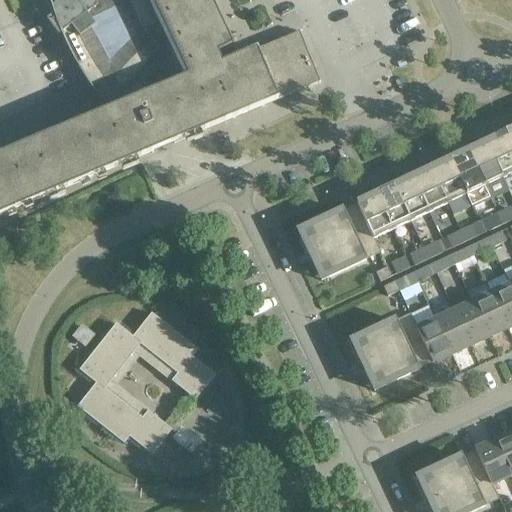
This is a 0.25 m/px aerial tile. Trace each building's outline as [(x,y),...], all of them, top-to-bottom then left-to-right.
[(49,0),(54,6),(50,8),(52,16),(45,22),(58,37),(60,36),(64,45),(69,55),(75,64),(80,74),(86,83),(93,93),(99,102),(107,111),(0,155),(0,217),(174,144),(320,83),(299,33),(235,60),(230,49),(232,48),(208,0),(49,0)] [(511,174),(511,151),(504,135),(486,144),(502,179),(511,174)] [(502,179),(486,144),(467,153),(484,188),(502,179)] [(484,188),(467,153),(449,161),(466,196),(484,188)] [(466,196),(449,161),(431,170),(447,205),(466,196)] [(447,205),(431,170),(412,179),(429,214),(447,205)] [(429,214),(412,179),(394,187),(410,222),(429,214)] [(410,222),(394,187),(375,196),(392,231),(410,222)] [(392,231),(375,196),(357,205),(373,240),(392,231)] [(373,240),(357,205),(305,229),(308,236),(301,239),(318,275),(325,272),(328,278),(380,254),(373,240)] [(511,219),(507,210),(497,215),(502,226),(511,220),(511,219)] [(502,226),(497,215),(486,220),(491,231),(502,226)] [(470,227),(460,232),(465,243),(476,238),(470,227)] [(465,243),(460,232),(449,237),(454,248),(465,243)] [(502,243),(498,234),(487,239),(491,248),(502,243)] [(491,248),(487,239),(475,245),(480,254),(491,248)] [(434,244),(423,249),(428,260),(439,255),(434,244)] [(428,260),(423,249),(412,254),(417,265),(428,260)] [(465,260),(461,251),(450,257),(454,266),(465,260)] [(454,266),(450,257),(438,262),(443,271),(454,266)] [(394,263),(399,274),(410,269),(404,258),(394,263)] [(387,268),(381,271),(385,280),(391,278),(387,268)] [(429,278),(424,269),(413,274),(417,283),(429,278)] [(385,280),(381,271),(375,274),(379,283),(385,280)] [(417,283),(413,274),(402,279),(406,288),(417,283)] [(399,292),(395,283),(389,285),(393,295),(399,292)] [(393,295),(389,285),(383,288),(387,297),(393,295)] [(511,326),(511,292),(509,286),(490,295),(506,329),(511,326)] [(506,329),(490,295),(472,304),(488,338),(506,329)] [(488,338),(472,304),(454,312),(470,346),(488,338)] [(470,346),(454,312),(435,321),(451,355),(470,346)] [(353,349),(362,367),(370,385),(378,381),(381,388),(433,364),(417,330),(410,315),(358,339),(361,346),(353,349)] [(201,357),(154,320),(136,344),(119,331),(82,377),(99,390),(80,414),(127,451),(132,444),(155,462),(174,437),(180,429),(173,423),(167,431),(151,418),(113,389),(138,358),(175,388),(174,388),(191,401),(185,408),(192,414),(198,407),(218,382),(195,364),(201,357)] [(451,355),(435,321),(417,330),(433,364),(451,355)] [(511,475),(511,433),(494,442),(510,477),(511,475)] [(510,477),(494,442),(475,451),(491,485),(510,477)] [(491,485),(475,451),(424,475),(427,482),(419,486),(431,511),(473,511),(498,500),(491,485)]
